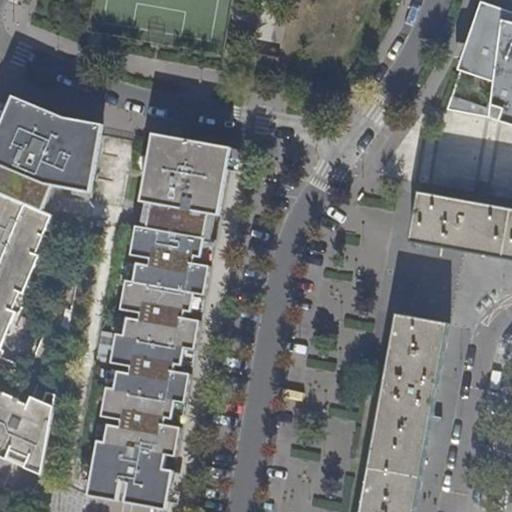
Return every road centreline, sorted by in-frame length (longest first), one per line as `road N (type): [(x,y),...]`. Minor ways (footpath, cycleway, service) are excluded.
road 1 (residential): [(239,511),(290,236),(349,140)]
road 2 (residential): [(0,46),(250,123),(349,140)]
road 3 (residential): [(511,307),(485,339),(456,511)]
road 4 (residential): [(349,140),(432,36),(444,0)]
